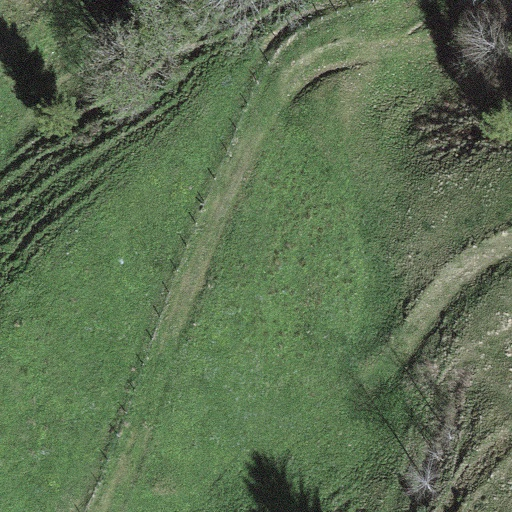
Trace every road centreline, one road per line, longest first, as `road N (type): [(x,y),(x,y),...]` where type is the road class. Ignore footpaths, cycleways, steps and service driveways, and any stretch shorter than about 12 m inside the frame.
road 1 (track): [(511,27),(477,40),(402,37),(335,53),(289,82),(181,305),(102,511)]
road 2 (track): [(172,333),(379,351),(416,336),(455,288),(511,245)]
